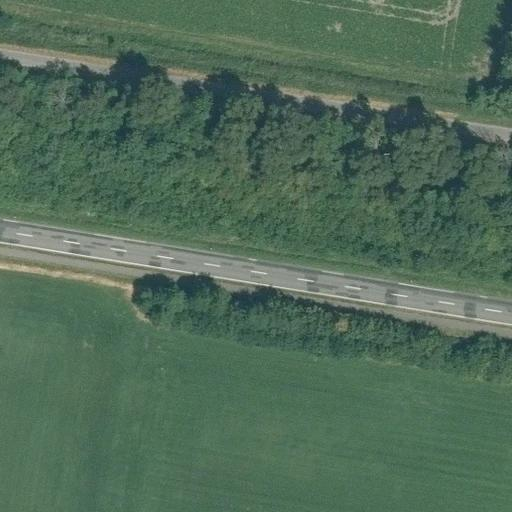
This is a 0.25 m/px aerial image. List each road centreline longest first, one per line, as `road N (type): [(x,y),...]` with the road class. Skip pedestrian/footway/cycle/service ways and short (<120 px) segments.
road 1 (tertiary): [(0,225),(511,307)]
road 2 (unclassified): [(511,134),(0,52)]
